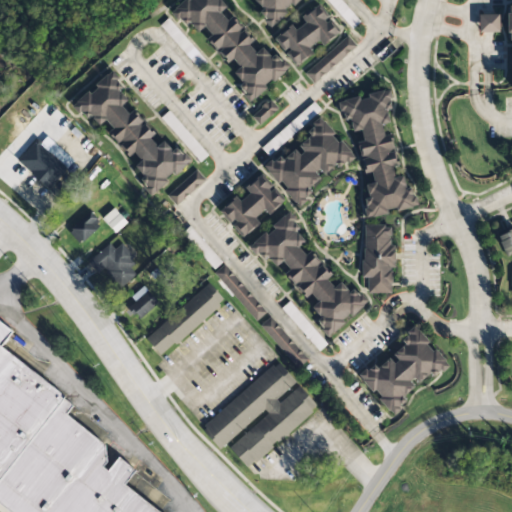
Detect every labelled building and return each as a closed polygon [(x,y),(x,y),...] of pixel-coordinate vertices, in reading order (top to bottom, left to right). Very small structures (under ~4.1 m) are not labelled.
[(289,73),(270,48),(257,51),(253,46),(251,37),(235,16),(226,19),(221,0),(185,0),(175,9),(195,35),(206,32),(206,34),(240,78),(243,91),(251,101),(289,73)] [(302,0),(250,0),(274,26),(302,0)] [(342,33),(319,4),(301,17),(306,23),(297,29),(293,24),(276,38),(298,67),(342,33)] [(355,45),(346,36),(305,75),(314,84),(355,45)] [(207,61),(183,37),(176,43),(200,68),(207,61)] [(191,161),(187,156),(166,144),(163,141),(157,146),(150,139),(154,133),(133,110),(128,114),(121,106),(127,100),(119,91),(122,85),(111,72),(88,92),(70,107),(100,125),(105,120),(112,128),(108,133),(129,157),(134,153),(141,161),(135,166),(144,176),(139,181),(151,196),(163,186),(171,173),(174,175),(191,161)] [(420,209),(417,189),(409,190),(406,171),(401,171),(389,92),(340,99),(344,121),(352,120),(353,132),(362,131),(363,141),(360,142),(371,216),(420,209)] [(278,109),(270,100),(251,115),(259,125),(278,109)] [(262,148),(269,156),(320,109),(313,101),(262,148)] [(298,205),(355,156),(324,119),(267,167),(298,205)] [(28,169),(47,188),(73,162),(54,143),(28,169)] [(204,179),(195,170),(168,196),(177,205),(204,179)] [(245,238),(261,223),(256,217),(266,209),(271,215),(286,202),(262,174),(246,188),(249,193),(240,201),(237,196),(221,210),(245,238)] [(115,233),(127,223),(113,208),(102,218),(115,233)] [(81,244),(101,223),(89,210),(68,231),(81,244)] [(253,243),(275,271),(285,262),(292,270),(287,274),(307,299),(306,301),(333,334),(370,305),(359,291),(354,295),(343,282),(338,285),(305,245),(309,242),(288,216),(253,243)] [(392,294),(395,226),(366,224),(363,292),(392,294)] [(219,259),(189,226),(182,233),(212,266),(219,259)] [(511,230),(497,234),(504,256),(511,253),(511,230)] [(136,275),(130,267),(137,261),(124,243),(114,250),(110,244),(88,260),(98,274),(105,269),(119,288),(136,275)] [(264,314),(226,263),(215,271),(254,322),(264,314)] [(146,337),(162,356),(226,301),(210,283),(146,337)] [(158,303),(146,289),(128,306),(140,319),(158,303)] [(259,327),(295,366),(306,357),(269,317),(259,327)] [(0,511),(1,511),(160,511),(125,485),(136,471),(116,455),(117,453),(69,417),(78,405),(3,348),(15,332),(0,320),(0,511)] [(449,365),(419,329),(361,377),(392,413),(449,365)] [(227,445),(247,468),(318,407),(298,384),(297,384),(278,361),(201,426),(221,450),(227,445)]
